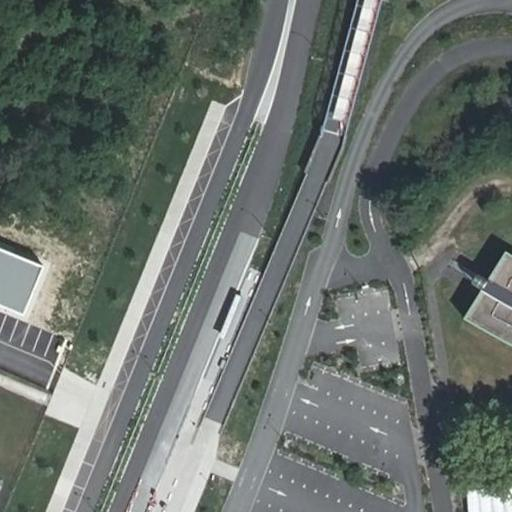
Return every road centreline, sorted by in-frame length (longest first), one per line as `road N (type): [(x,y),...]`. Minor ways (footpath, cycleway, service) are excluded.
road 1 (residential): [(280,0),(251,107),(86,511)]
road 2 (residential): [(127,511),(290,92),(311,0)]
